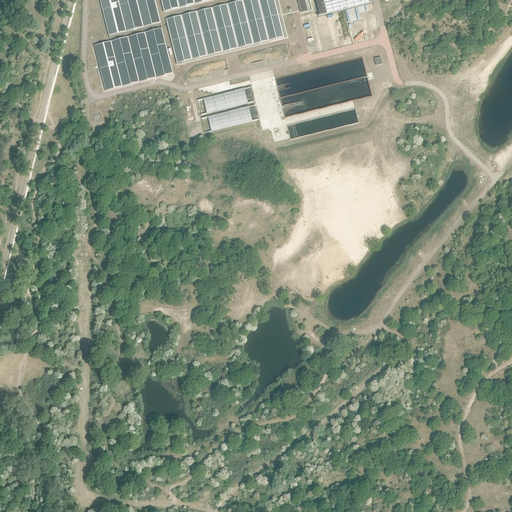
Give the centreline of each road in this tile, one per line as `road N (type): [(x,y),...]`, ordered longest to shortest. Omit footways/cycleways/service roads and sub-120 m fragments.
road 1 (track): [(95,134),(79,175),(95,204),(88,248),(120,337),(111,403),(99,421),(114,466),(164,490),(187,481),(238,431),(299,413),(329,373),(383,328)]
road 2 (track): [(82,276),(84,484),(112,502),(215,511),(241,481),(406,355),(410,341),(383,328)]
road 3 (unknown): [(62,0),(0,238)]
road 4 (track): [(301,225),(297,242),(273,259),(271,290),(341,333),(383,328)]
road 5 (track): [(383,328),(403,288),(495,177)]
road 6 (track): [(461,511),(469,489),(459,428),(483,378),(511,361)]
road 7 (track): [(446,114),(377,128),(370,142),(336,159),(365,167),(372,150)]
